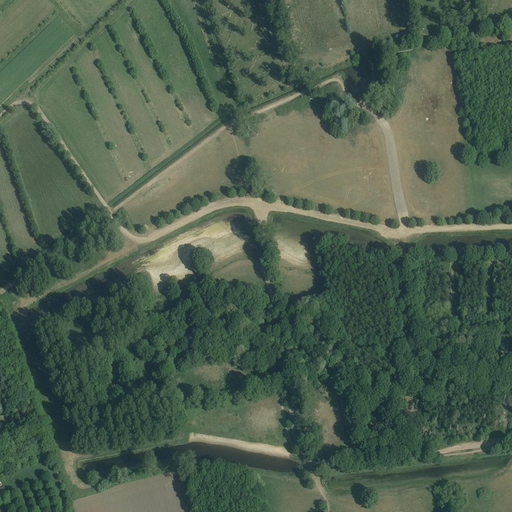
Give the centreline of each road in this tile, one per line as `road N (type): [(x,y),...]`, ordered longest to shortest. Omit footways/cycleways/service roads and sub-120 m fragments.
road 1 (track): [(90,387),(229,314),(400,348),(511,348)]
road 2 (track): [(262,209),(225,203),(148,239),(134,237),(28,96),(0,115)]
road 3 (track): [(110,211),(225,126),(332,79),(361,106)]
road 4 (track): [(262,209),(287,364),(282,405),(294,448),(311,467)]
road 5 (track): [(511,225),(406,230),(272,204),(262,209)]
road 6 (track): [(511,444),(311,467)]
road 7 (track): [(110,211),(0,289)]
